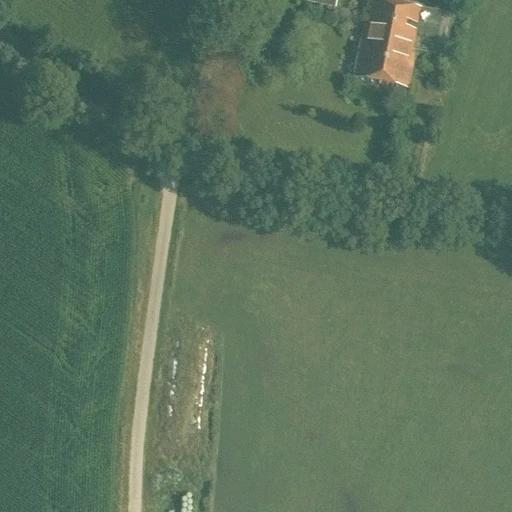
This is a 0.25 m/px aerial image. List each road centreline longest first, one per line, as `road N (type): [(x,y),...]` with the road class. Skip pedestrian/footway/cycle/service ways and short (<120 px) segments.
road 1 (unclassified): [(137,511),(137,440),(173,159)]
road 2 (track): [(173,159),(301,190),(511,221)]
road 3 (unclassified): [(173,159),(0,49)]
road 4 (unclassified): [(173,159),(236,0)]
